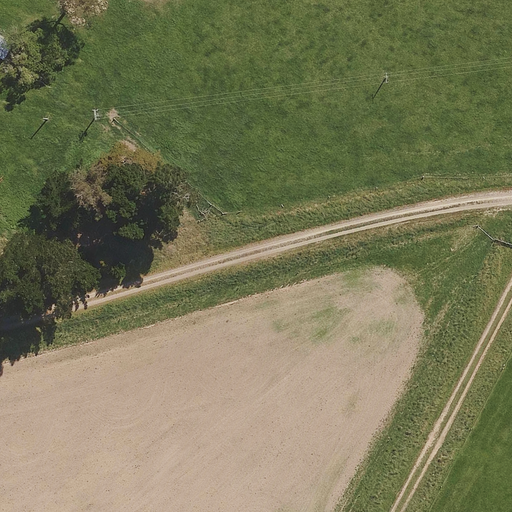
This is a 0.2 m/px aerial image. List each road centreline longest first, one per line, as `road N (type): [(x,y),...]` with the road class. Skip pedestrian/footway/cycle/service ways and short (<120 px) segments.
road 1 (unclassified): [(0,329),(511,195)]
road 2 (track): [(389,511),(511,228)]
